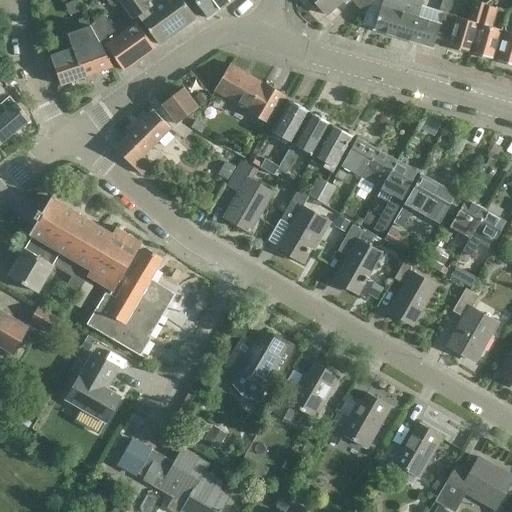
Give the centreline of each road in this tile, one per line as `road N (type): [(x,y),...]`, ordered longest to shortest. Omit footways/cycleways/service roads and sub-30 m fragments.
road 1 (residential): [(511,424),(199,243),(67,137)]
road 2 (residential): [(511,111),(263,35)]
road 3 (residential): [(67,137),(210,37),(263,35)]
road 4 (residential): [(67,137),(25,59),(13,0)]
